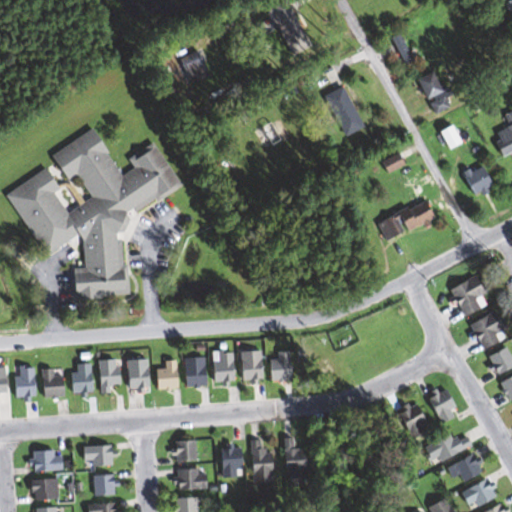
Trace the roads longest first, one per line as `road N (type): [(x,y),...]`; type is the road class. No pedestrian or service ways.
road 1 (residential): [(0,351),(298,328),(511,225)]
road 2 (residential): [(446,345),(388,382),(319,409),(0,430)]
road 3 (residential): [(476,245),(339,0)]
road 4 (residential): [(410,270),(511,462)]
